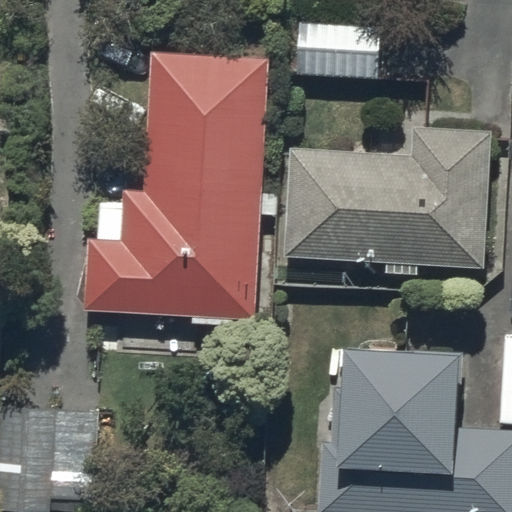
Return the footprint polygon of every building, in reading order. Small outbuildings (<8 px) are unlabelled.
[(297,21),(296,74),(378,78),(380,24),(297,21)] [(87,235),(84,308),(255,316),(268,57),(151,51),(144,191),(123,189),(123,202),(99,201),(97,235),(87,235)] [(290,150),(284,257),(483,268),(491,133),(413,128),(411,157),(290,150)] [(463,354),(344,348),(342,388),(336,388),(333,441),(322,441),(319,511),(511,511),(511,429),(460,428),(463,354)] [(98,410),(0,407),(0,511),(26,511),(51,511),(51,499),(96,500),(98,410)]
